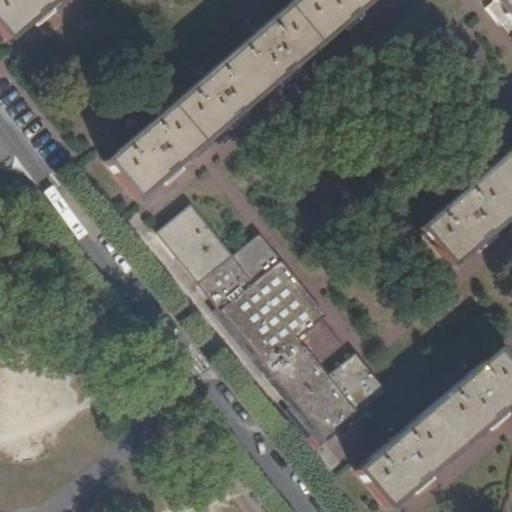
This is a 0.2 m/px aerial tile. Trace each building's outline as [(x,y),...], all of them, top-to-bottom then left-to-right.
[(0,0),(0,32),(7,41),(29,22),(32,20),(37,28),(55,12),(49,4),(54,0),(0,0)] [(293,0),(104,162),(135,199),(159,178),(166,185),(183,170),(178,164),(224,123),(231,131),(248,115),(242,109),(276,79),(283,87),(301,71),(294,63),(341,25),(347,31),(365,16),(359,8),(368,0),(293,0)] [(511,0),(490,0),(493,4),(486,10),(501,28),(508,22),(511,26),(511,0)] [(511,211),(511,148),(417,229),(447,265),(473,245),(479,252),(497,236),(491,228),(505,217),(511,211)] [(155,234),(325,442),(386,392),(354,353),(326,375),(297,339),(324,316),(258,235),(230,258),(189,207),(155,234)] [(511,373),(494,352),(355,471),(385,508),(410,487),(416,494),(434,478),(429,471),(485,423),(491,431),(509,415),(503,407),(511,399),(511,373)]
